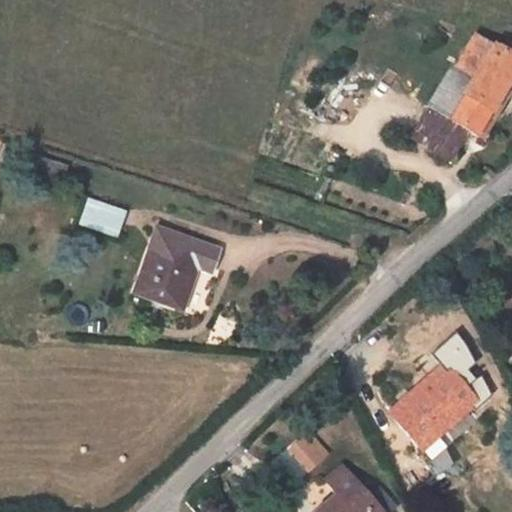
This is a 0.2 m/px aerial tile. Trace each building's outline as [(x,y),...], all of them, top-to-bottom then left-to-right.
[(476,136),(506,87),(511,76),(511,42),(506,41),(503,49),(493,43),(492,45),(475,34),(455,67),(452,65),(427,106),(428,107),(410,137),(452,162),(469,132),(476,136)] [(61,182),(66,168),(32,156),(27,171),(61,182)] [(90,228),(116,237),(125,211),(99,202),(90,228)] [(211,271),(219,250),(156,228),(133,294),(182,310),(197,267),(211,271)] [(471,401),(440,366),(388,413),(419,449),(471,401)] [(304,435),(291,446),(309,467),(322,455),(304,435)] [(376,511),(367,501),(338,468),(321,482),(332,495),(312,511),(376,511)] [(376,511),(388,511),(393,507),(378,491),(367,501),(376,511)]
